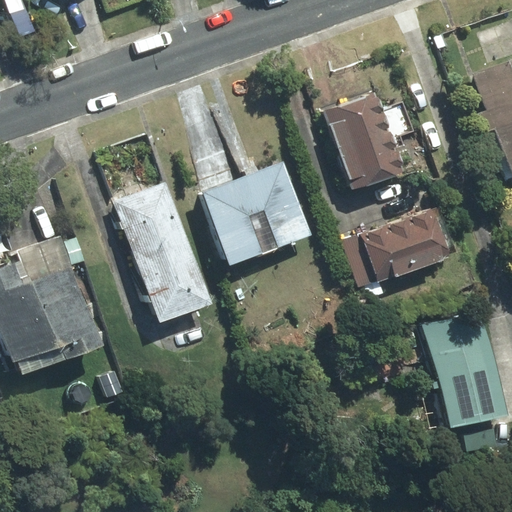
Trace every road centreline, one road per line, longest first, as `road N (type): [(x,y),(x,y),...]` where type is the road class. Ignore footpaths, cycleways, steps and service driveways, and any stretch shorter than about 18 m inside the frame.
road 1 (residential): [(0,119),(336,0)]
road 2 (unknown): [(393,9),(451,209),(511,331)]
